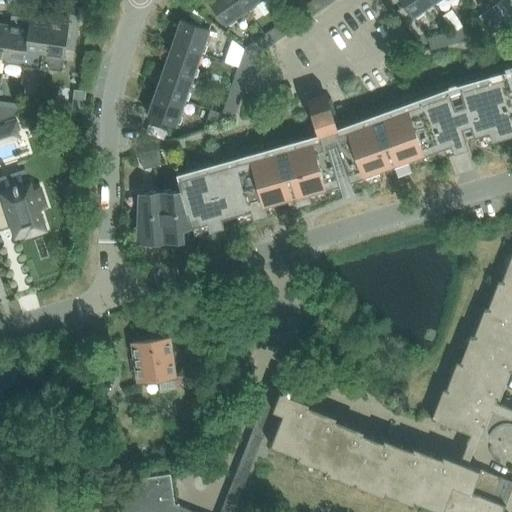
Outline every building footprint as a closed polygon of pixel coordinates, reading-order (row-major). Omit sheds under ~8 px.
[(247,10),(239,0),(208,0),(226,25),(247,10)] [(239,0),(247,10),(261,0),(239,0)] [(311,0),(312,1),(307,4),(315,15),(336,0),(311,0)] [(400,0),(403,4),(413,18),(433,4),(430,0),(400,0)] [(307,4),(286,19),(293,30),(315,15),(307,4)] [(442,16),(452,31),(453,31),(457,43),(484,36),(481,23),(463,28),(451,9),(442,16)] [(69,14),(68,23),(78,24),(80,15),(69,14)] [(9,25),(4,63),(23,66),(30,18),(16,16),(14,26),(9,25)] [(505,16),(481,23),(484,36),(509,29),(505,16)] [(30,18),(23,66),(43,69),(44,59),(43,59),(49,21),(35,19),(30,18)] [(286,19),(266,34),(273,45),(293,30),(286,19)] [(181,20),(173,44),(201,54),(210,30),(181,20)] [(44,59),(43,69),(61,72),(63,61),(65,48),(75,50),(78,24),(68,23),(68,24),(49,21),(43,59),(44,59)] [(0,62),(4,63),(9,25),(5,24),(0,23),(0,62)] [(453,31),(452,31),(427,38),(430,50),(457,43),(453,31)] [(266,34),(246,48),(257,56),(273,45),(266,34)] [(173,44),(164,68),(193,78),(201,54),(173,44)] [(245,49),(238,68),(250,73),(256,57),(257,56),(246,48),(245,49)] [(336,127),(331,129),(333,135),(333,137),(349,181),(365,176),(368,184),(382,179),(379,171),(394,165),(396,173),(410,168),(408,161),(408,160),(451,145),(453,153),(468,148),(465,140),(466,139),(462,128),(470,126),(473,137),(489,133),(491,141),(506,136),(511,134),(511,67),(503,69),(454,84),(339,125),(339,126),(336,127)] [(164,68),(156,91),(185,101),(193,78),(164,68)] [(238,68),(230,91),(242,96),(250,73),(238,68)] [(211,74),(208,83),(218,87),(221,78),(211,74)] [(185,101),(156,91),(148,115),(177,126),(185,101)] [(230,91),(222,114),(234,118),(242,96),(230,91)] [(309,105),(317,132),(318,134),(319,133),(318,132),(322,131),(322,129),(335,125),(336,127),(339,126),(339,125),(330,98),(309,105)] [(0,120),(16,114),(18,103),(0,100),(0,120)] [(234,118),(222,114),(210,109),(204,127),(235,118),(234,118)] [(318,134),(317,132),(175,173),(177,180),(180,190),(190,227),(191,227),(206,223),(209,231),(223,227),(221,219),(236,214),(238,222),(253,218),(250,210),(294,198),(296,206),(326,197),(323,189),(339,185),(324,130),(322,131),(318,132),(319,133),(318,134)] [(158,149),(138,154),(143,170),(162,165),(158,149)] [(2,196),(0,197),(0,230),(12,227),(15,236),(25,233),(26,235),(44,229),(38,209),(45,207),(39,188),(32,190),(29,183),(1,192),(2,196)] [(159,191),(164,241),(184,240),(183,229),(190,227),(180,190),(159,191)] [(143,243),(164,241),(159,191),(139,193),(143,243)] [(511,408),(509,408),(495,402),(496,398),(499,399),(510,370),(511,371),(511,254),(501,281),(499,280),(487,309),(485,308),(473,336),(471,335),(460,363),(457,362),(446,390),(443,389),(431,419),(470,434),(460,461),(443,455),(442,458),(415,447),(413,447),(412,450),(384,439),(383,442),(361,433),(362,430),(334,419),(335,416),(307,405),(308,402),(291,396),(279,391),(272,410),(282,414),(272,441),(270,445),(299,456),(298,459),(326,470),(325,472),(383,495),(384,492),(412,503),(414,500),(441,511),(440,511),(501,511),(511,487),(511,481),(500,477),(467,464),(475,445),(476,441),(482,425),(485,427),(491,410),(500,414),(507,416),(511,417),(511,408)] [(168,337),(132,342),(138,384),(157,380),(159,391),(187,387),(185,376),(174,378),(168,337)] [(233,511),(263,438),(272,441),(282,414),(272,410),(279,391),(269,387),(220,511),(193,511),(183,508),(174,504),(170,475),(130,480),(117,511),(233,511)] [(98,409),(100,431),(115,429),(112,407),(98,409)]
